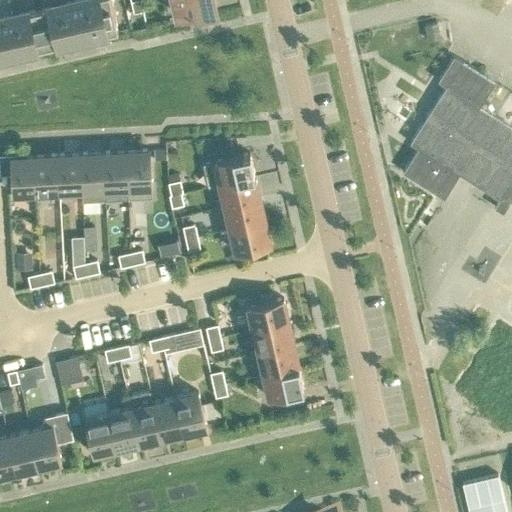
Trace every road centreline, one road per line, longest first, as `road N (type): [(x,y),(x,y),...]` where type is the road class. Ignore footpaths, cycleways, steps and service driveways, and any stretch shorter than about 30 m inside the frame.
road 1 (residential): [(336,254),(20,326)]
road 2 (unclassified): [(394,511),(336,254)]
road 3 (unclassified): [(336,254),(277,0)]
